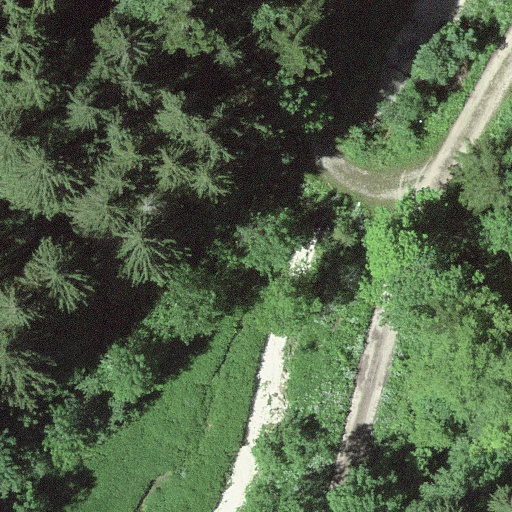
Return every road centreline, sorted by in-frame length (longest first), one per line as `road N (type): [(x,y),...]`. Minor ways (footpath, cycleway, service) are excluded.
road 1 (track): [(329,511),(395,277),(511,51)]
road 2 (track): [(353,0),(301,125),(300,147),(319,167),(423,211)]
